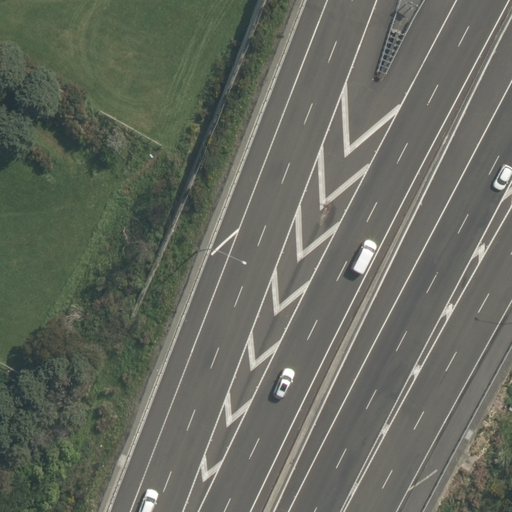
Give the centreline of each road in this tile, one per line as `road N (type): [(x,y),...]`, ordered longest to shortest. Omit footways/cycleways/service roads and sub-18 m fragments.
road 1 (motorway): [(221,511),(479,0)]
road 2 (motorway): [(152,511),(348,0)]
road 3 (motorway): [(511,122),(322,511)]
road 4 (motorway): [(511,247),(369,511)]
